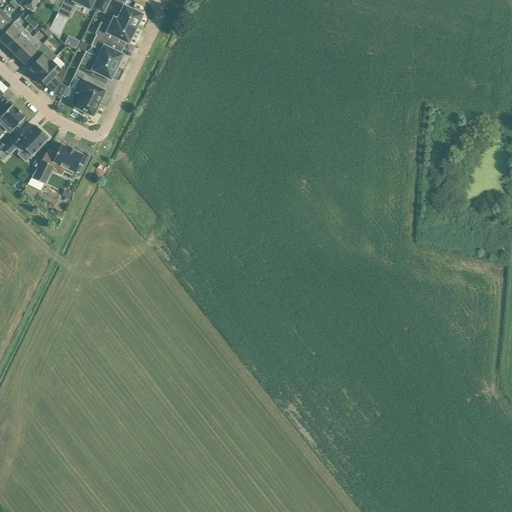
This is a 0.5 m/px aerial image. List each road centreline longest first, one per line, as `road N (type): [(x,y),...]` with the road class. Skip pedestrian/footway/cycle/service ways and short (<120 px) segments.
road 1 (residential): [(0,68),(49,117),(99,141),(167,8)]
road 2 (track): [(58,255),(99,141)]
